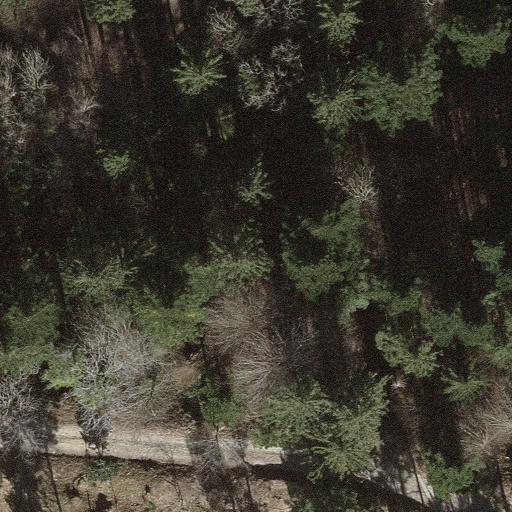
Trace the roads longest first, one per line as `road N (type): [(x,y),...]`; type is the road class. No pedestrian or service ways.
road 1 (track): [(489,511),(307,460),(0,435)]
road 2 (track): [(188,0),(95,60),(0,81)]
